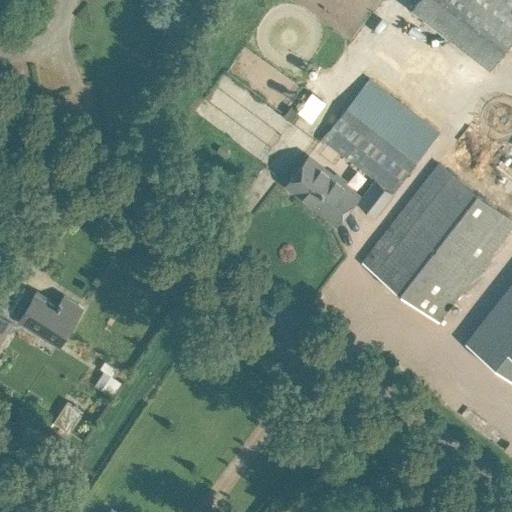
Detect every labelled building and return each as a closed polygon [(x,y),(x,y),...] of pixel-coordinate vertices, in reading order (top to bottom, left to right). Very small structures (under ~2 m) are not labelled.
[(511,40),(492,65),(510,79),(511,76),(511,40)] [(405,177),(440,132),(370,77),(320,140),(322,141),(324,139),(376,180),(359,202),(375,215),(405,177)] [(291,108),(284,117),(293,124),(300,115),(291,108)] [(220,146),(216,152),(224,158),(228,152),(220,146)] [(359,194),(309,155),(286,183),(337,223),(359,194)] [(451,304),(511,224),(511,218),(439,162),(375,245),(363,261),(438,320),(451,304)] [(0,277),(0,285),(8,291),(17,278),(5,270),(0,277)] [(20,317),(42,331),(60,342),(83,306),(65,294),(60,301),(59,300),(57,303),(37,290),(20,317)] [(511,290),(470,345),(511,377),(511,290)] [(0,340),(13,321),(0,312),(0,340)] [(102,376),(97,383),(104,388),(109,380),(102,376)] [(28,400),(20,413),(33,422),(41,409),(28,400)] [(294,486),(287,496),(295,502),(303,493),(294,486)] [(397,511),(405,503),(383,486),(370,501),(383,511),(397,511)] [(285,511),(272,501),(263,511),(285,511)]
